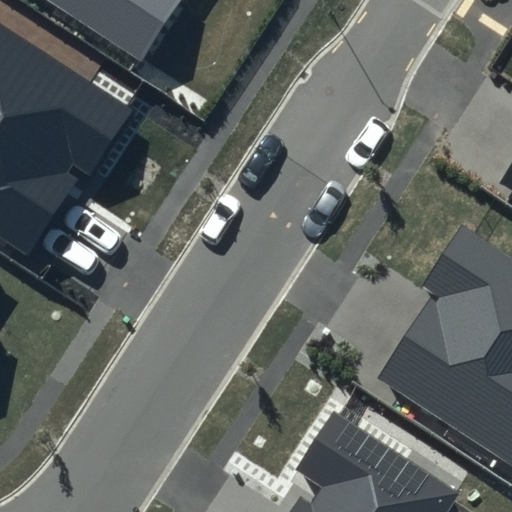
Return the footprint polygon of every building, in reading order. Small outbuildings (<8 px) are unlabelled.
[(49,0),(140,58),(178,0),(49,0)] [(0,235),(28,253),(77,179),(67,172),(72,164),(91,177),(135,111),(0,22),(0,235)] [(511,162),(498,184),(511,192),(511,162)] [(511,256),(460,223),(419,286),(430,294),(378,374),(511,461),(511,256)] [(446,511),(461,489),(334,408),(294,470),(310,480),(288,511),(446,511)]
